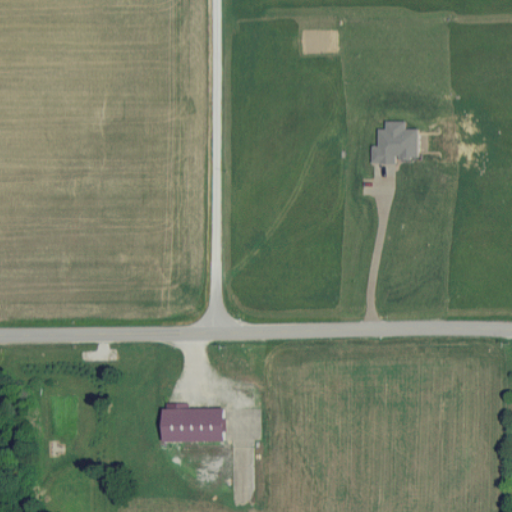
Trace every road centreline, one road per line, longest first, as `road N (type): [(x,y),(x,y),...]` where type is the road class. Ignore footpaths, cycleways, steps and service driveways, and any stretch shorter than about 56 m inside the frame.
road 1 (residential): [(0,331),(511,328)]
road 2 (residential): [(216,331),(213,0)]
